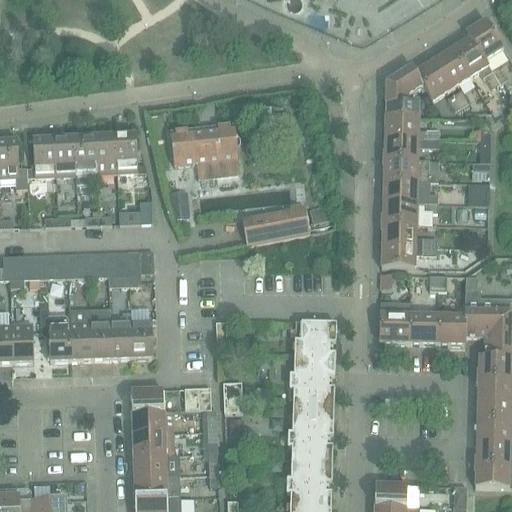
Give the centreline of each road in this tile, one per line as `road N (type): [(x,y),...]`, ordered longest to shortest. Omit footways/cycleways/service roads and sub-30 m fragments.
road 1 (residential): [(98,389),(167,386),(161,245),(0,252)]
road 2 (residential): [(343,511),(356,301)]
road 3 (residential): [(98,389),(106,511)]
